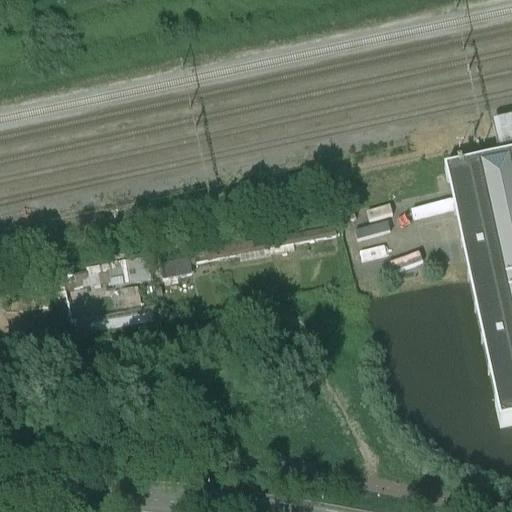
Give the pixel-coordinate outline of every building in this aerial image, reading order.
[(511,126),(499,129),(503,143),(505,156),(511,154),(511,126)] [(511,157),(445,172),(461,242),(461,245),(475,310),(488,372),(500,426),(511,423),(511,157)] [(158,273),(157,260),(122,265),(123,274),(139,272),(140,276),(158,273)] [(192,277),(189,260),(159,265),(162,282),(192,277)] [(119,320),(93,325),(95,334),(159,322),(157,313),(119,320)]
